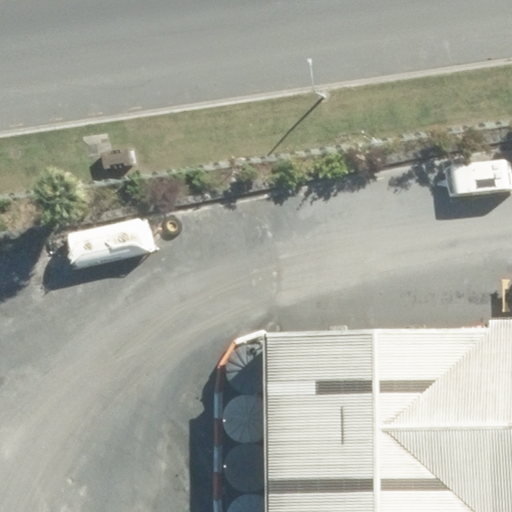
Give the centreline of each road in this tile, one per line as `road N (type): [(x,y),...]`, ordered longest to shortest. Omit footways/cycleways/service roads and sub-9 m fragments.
road 1 (unknown): [(511,210),(310,240),(123,300),(0,375)]
road 2 (unclassified): [(419,0),(0,58)]
